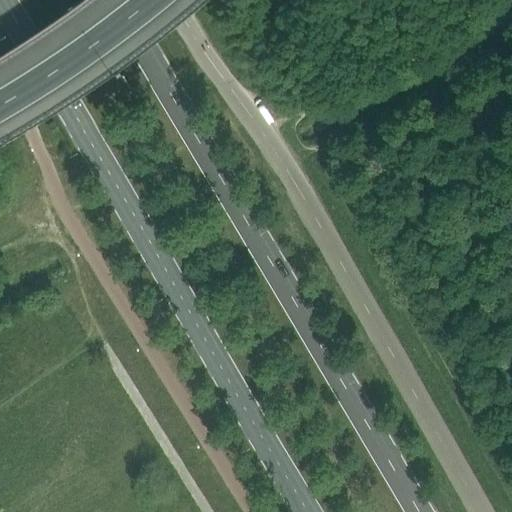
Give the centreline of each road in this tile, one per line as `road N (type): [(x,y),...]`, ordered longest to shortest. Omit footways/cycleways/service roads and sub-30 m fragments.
road 1 (unclassified): [(481,511),(262,131),(171,0)]
road 2 (primary): [(417,511),(112,0)]
road 3 (primary): [(0,0),(305,511)]
road 4 (motorway): [(0,102),(149,0)]
